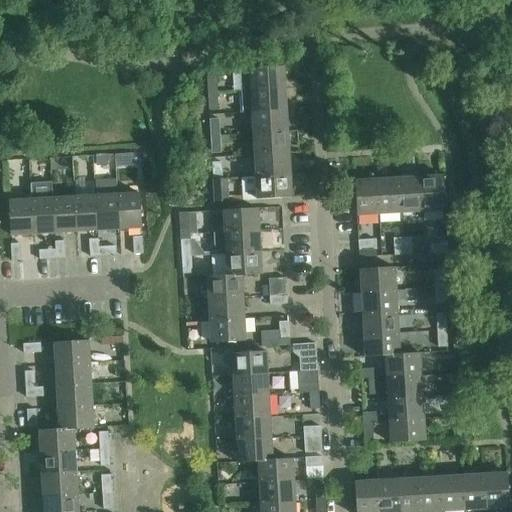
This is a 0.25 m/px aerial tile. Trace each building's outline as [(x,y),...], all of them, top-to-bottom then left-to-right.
[(237,71),(239,93),(285,90),(284,68),(237,71)] [(216,76),(207,77),(208,90),(209,96),(218,95),(216,76)] [(240,115),(252,114),(286,112),(285,90),(239,93),(240,115)] [(219,111),(218,95),(209,96),(209,111),(219,111)] [(252,114),(253,137),(288,135),(286,112),(252,114)] [(219,119),(210,120),(211,139),(220,138),(219,119)] [(289,156),(288,135),(253,137),(255,158),(289,156)] [(221,153),(220,138),(211,139),(212,154),(221,153)] [(95,155),(94,155),(94,164),(106,164),(106,155),(95,155)] [(290,177),(289,156),(255,158),(256,179),(290,177)] [(212,164),(213,182),(223,181),(223,180),(221,163),(212,164)] [(291,198),(290,177),(256,179),(257,200),(291,198)] [(443,177),(420,178),(422,213),(445,211),(443,177)] [(420,178),(399,179),(401,214),(422,213),(420,178)] [(399,179),(378,181),(380,215),(401,214),(399,179)] [(215,203),(228,202),(227,180),(223,180),(223,181),(213,182),(215,203)] [(355,182),(356,194),(357,216),(380,215),(378,181),(355,182)] [(119,229),(142,228),(140,193),(117,194),(119,229)] [(97,231),(119,229),(117,194),(95,196),(97,231)] [(76,232),(97,231),(95,196),(74,197),(76,232)] [(54,233),(76,232),(74,197),(52,198),(54,233)] [(33,234),(54,233),(52,198),(31,199),(33,234)] [(11,236),(33,234),(31,199),(9,201),(11,236)] [(223,211),(224,233),(259,232),(258,209),(223,211)] [(179,214),(180,231),(189,230),(188,214),(179,214)] [(224,233),(212,234),(214,255),(225,255),(260,253),(259,232),(224,233)] [(143,253),(142,238),(133,238),(134,254),(143,253)] [(394,238),(394,256),(403,255),(402,238),(394,238)] [(411,238),(402,238),(403,255),(412,255),(411,238)] [(89,241),(90,256),(99,256),(98,247),(98,240),(89,241)] [(190,240),(180,240),(181,258),(191,257),(190,240)] [(376,256),(376,248),(375,240),(358,241),(359,257),(376,256)] [(55,243),(56,249),(56,258),(65,258),(64,242),(55,243)] [(429,244),(430,254),(441,253),(448,252),(447,243),(429,244)] [(10,245),(11,261),(20,261),(19,245),(10,245)] [(115,246),(98,247),(99,256),(115,255),(115,246)] [(39,250),(40,259),(56,258),(56,249),(39,250)] [(225,255),(226,277),(241,277),(261,275),(260,253),(225,255)] [(192,274),(191,257),(181,258),(182,275),(192,274)] [(360,270),(361,293),(396,291),(395,268),(360,270)] [(433,270),(434,288),(444,287),(443,270),(433,270)] [(207,278),(208,300),(242,299),(241,277),(226,277),(207,278)] [(287,295),(286,279),(276,279),(269,280),(270,296),(287,295)] [(435,305),(445,305),(444,287),(434,288),(435,305)] [(396,292),(396,291),(361,293),(362,314),(397,312),(397,301),(406,301),(406,292),(396,292)] [(287,304),(287,295),(270,296),(271,305),(287,304)] [(243,320),(242,299),(208,300),(209,322),(243,320)] [(362,314),(364,336),(399,334),(397,312),(362,314)] [(436,314),(437,331),(446,330),(445,313),(436,314)] [(245,342),(243,320),(209,322),(210,344),(245,342)] [(288,322),(279,323),(279,334),(280,346),(290,345),(289,340),(288,322)] [(438,347),(447,347),(446,330),(437,331),(438,347)] [(365,359),(385,357),(400,355),(399,334),(364,336),(365,359)] [(122,336),(110,337),(111,340),(111,345),(122,344),(122,339),(122,336)] [(53,343),(54,365),(90,363),(90,349),(89,341),(53,343)] [(40,354),(40,344),(23,345),(24,355),(40,354)] [(293,353),(299,358),(300,372),(316,371),(315,344),(292,345),(293,353)] [(231,354),(232,377),(267,375),(265,352),(231,354)] [(385,357),(386,379),(420,377),(419,354),(400,355),(385,357)] [(54,365),(55,386),(92,385),(90,363),(54,365)] [(123,368),(115,369),(115,378),(124,377),(123,368)] [(360,379),(368,379),(377,378),(376,369),(360,370),(360,379)] [(299,394),(308,393),(318,393),(316,371),(300,372),(298,372),(299,394)] [(34,372),(25,372),(26,389),(35,388),(34,372)] [(233,386),(224,386),(225,398),(233,398),(268,396),(267,375),(232,377),(233,386)] [(422,398),(420,377),(386,379),(387,400),(422,398)] [(378,394),(377,378),(368,379),(369,395),(378,394)] [(55,386),(57,408),(93,406),(92,385),(55,386)] [(42,388),(35,388),(26,389),(26,398),(42,397),(42,388)] [(309,410),(319,410),(318,393),(308,393),(309,410)] [(269,418),(268,396),(233,398),(234,420),(269,418)] [(423,419),(422,398),(387,400),(389,421),(423,419)] [(57,408),(58,430),(73,429),(73,430),(94,429),(93,406),(57,408)] [(36,410),(27,411),(28,427),(37,426),(36,410)] [(379,413),(362,414),(363,423),(372,423),(379,422),(379,413)] [(270,439),(269,418),(234,420),(236,441),(270,439)] [(424,441),(423,419),(389,421),(390,443),(424,441)] [(373,439),(372,423),(363,423),(364,439),(373,439)] [(303,428),(303,437),(320,436),(320,427),(303,428)] [(74,451),(73,430),(73,429),(58,430),(38,431),(39,453),(74,451)] [(98,432),(99,449),(109,449),(108,432),(98,432)] [(304,454),(321,453),(320,436),(303,437),(304,454)] [(271,460),(270,439),(236,441),(237,463),(257,462),(271,460)] [(101,466),(110,466),(109,449),(99,449),(101,466)] [(76,473),(74,451),(39,453),(41,475),(76,473)] [(322,466),(322,457),(305,458),(305,467),(322,466)] [(292,459),(271,460),(257,462),(258,484),(294,482),(292,459)] [(77,494),(76,473),(41,475),(42,496),(77,494)] [(507,474),(485,475),(487,509),(509,508),(507,474)] [(101,476),(102,493),(111,492),(110,475),(101,476)] [(485,475),(464,476),(466,511),(487,509),(485,475)] [(464,476),(442,478),(444,511),(466,511),(464,476)] [(442,478),(420,479),(422,511),(442,511),(444,511),(442,478)] [(422,511),(420,479),(399,480),(400,511),(422,511)] [(400,511),(399,480),(377,481),(378,511),(400,511)] [(378,511),(377,481),(354,483),(355,511),(378,511)] [(295,503),(294,482),(258,484),(259,505),(295,503)] [(314,485),(315,502),(324,502),(323,485),(314,485)] [(103,510),(112,509),(111,492),(102,493),(103,510)] [(77,511),(77,494),(42,496),(42,511),(77,511)] [(315,511),(324,511),(324,502),(315,502),(315,511)] [(295,511),(295,503),(259,505),(259,511),(295,511)]
